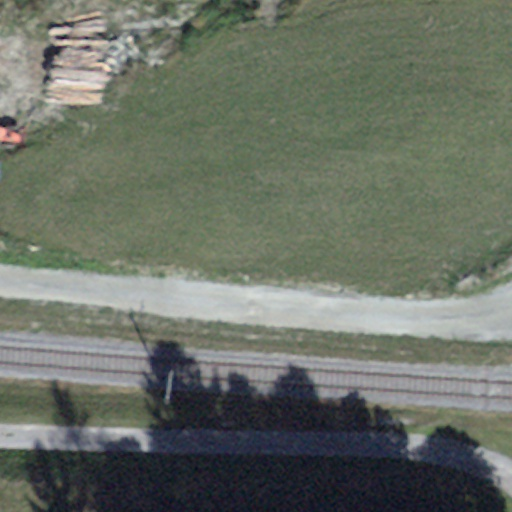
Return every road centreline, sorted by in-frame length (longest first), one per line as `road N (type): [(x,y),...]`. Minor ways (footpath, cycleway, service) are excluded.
road 1 (track): [(511,462),(464,448),(0,424)]
road 2 (track): [(511,316),(288,310),(0,277)]
